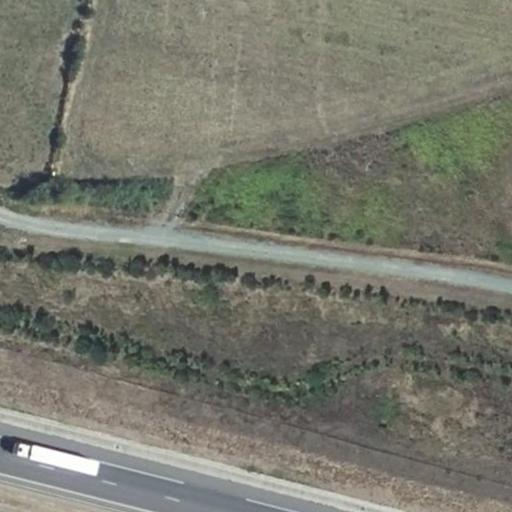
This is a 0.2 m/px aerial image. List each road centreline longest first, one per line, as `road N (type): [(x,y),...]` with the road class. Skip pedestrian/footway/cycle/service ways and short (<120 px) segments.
road 1 (track): [(0,215),(511,283)]
road 2 (motorway): [(298,511),(0,434)]
